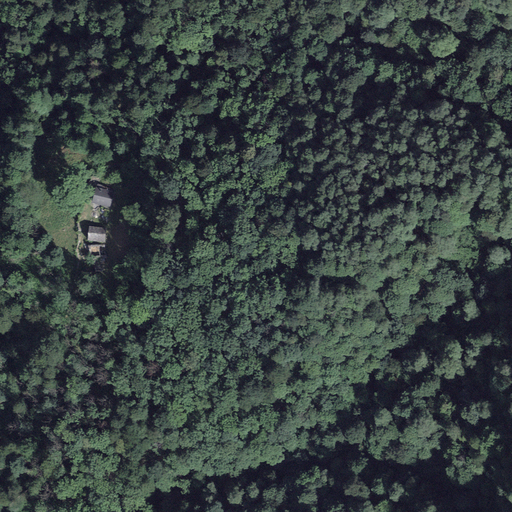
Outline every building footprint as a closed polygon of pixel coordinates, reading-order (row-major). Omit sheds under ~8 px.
[(111,193),(96,189),(93,201),(108,205),(111,193)] [(103,230),(90,229),(89,239),(102,241),(103,230)] [(222,384),(210,389),(218,405),(229,399),(222,384)] [(109,436),(107,424),(91,427),(93,439),(109,436)] [(116,460),(111,449),(95,457),(101,468),(116,460)] [(58,463),(46,466),(50,483),(62,480),(58,463)] [(65,484),(54,490),(62,505),(73,499),(65,484)]
